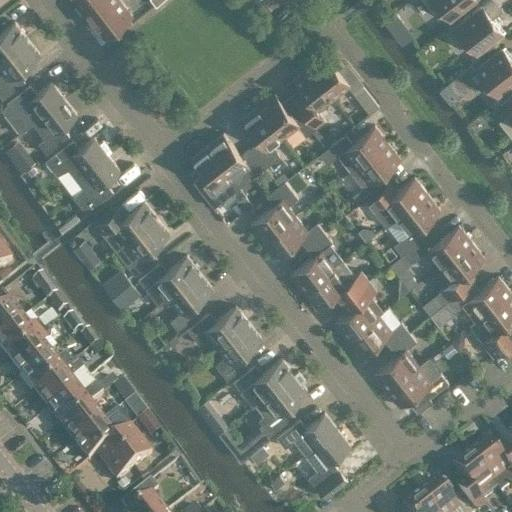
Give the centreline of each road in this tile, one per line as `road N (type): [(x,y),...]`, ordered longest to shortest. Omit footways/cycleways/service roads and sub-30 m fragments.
road 1 (residential): [(416,443),(246,236),(213,220),(159,149)]
road 2 (residential): [(511,244),(329,15)]
road 3 (residential): [(159,149),(329,15)]
road 4 (residential): [(159,149),(156,123),(61,0)]
